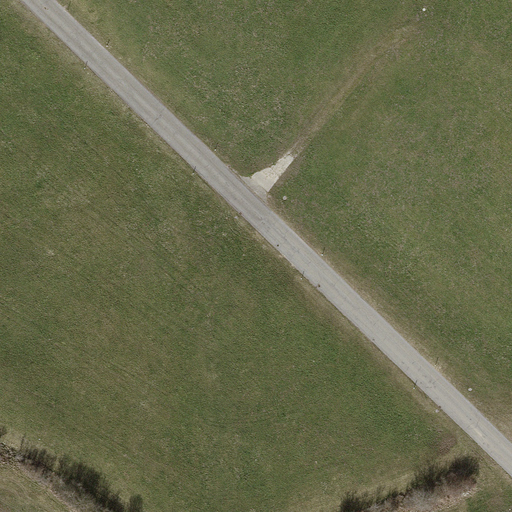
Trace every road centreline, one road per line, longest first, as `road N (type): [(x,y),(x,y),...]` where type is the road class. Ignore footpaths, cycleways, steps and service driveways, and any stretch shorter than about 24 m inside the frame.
road 1 (tertiary): [(33,0),(511,464)]
road 2 (track): [(245,205),(376,53)]
